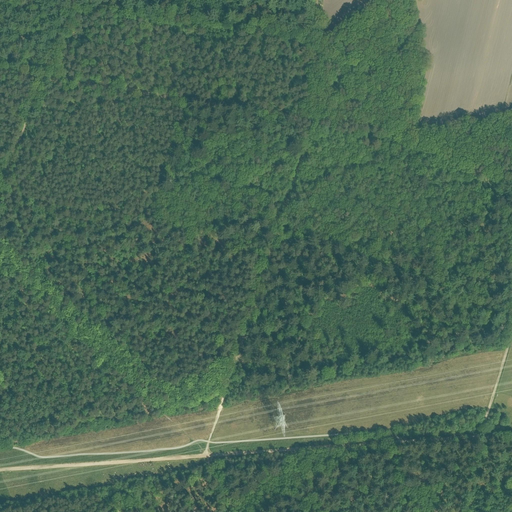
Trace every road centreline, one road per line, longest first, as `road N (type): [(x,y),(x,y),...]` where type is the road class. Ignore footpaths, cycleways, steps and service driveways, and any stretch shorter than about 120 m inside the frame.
road 1 (track): [(483,436),(0,469)]
road 2 (track): [(44,78),(312,120)]
road 3 (track): [(260,282),(205,452),(226,496)]
road 4 (track): [(312,120),(260,282)]
